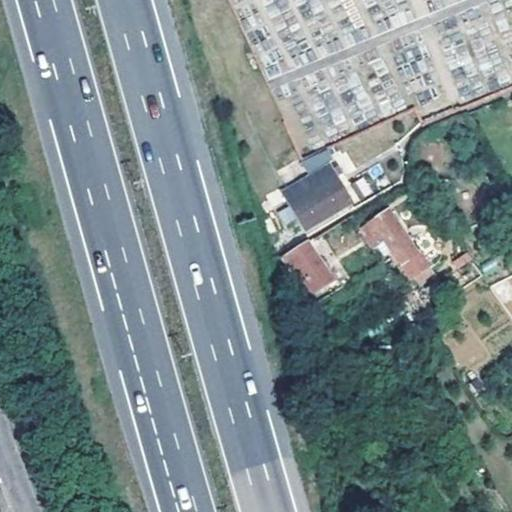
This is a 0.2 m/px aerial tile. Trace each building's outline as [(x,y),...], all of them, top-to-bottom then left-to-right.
[(511,78),(511,49),(347,58),(348,76),(372,74),(373,94),(407,93),(408,101),(429,100),(428,71),(466,69),(467,88),(485,87),(484,59),(506,58),(507,79),(511,78)] [(328,161),(324,151),(299,162),(304,173),(328,161)] [(329,168),(287,193),(307,227),(350,202),(329,168)] [(419,253),(390,211),(362,230),(373,248),(385,240),(412,279),(431,267),(420,252),(419,253)] [(281,258),(312,306),(339,290),(307,242),(281,258)]
